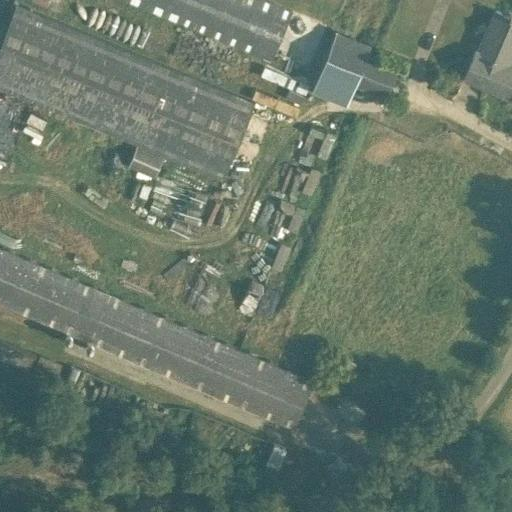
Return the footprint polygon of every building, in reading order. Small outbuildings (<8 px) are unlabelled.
[(126,0),(271,60),(292,10),(268,0),(126,0)] [(0,37),(0,82),(165,151),(223,175),(254,100),(15,1),(0,37)] [(497,9),(467,75),(508,93),(511,83),(511,64),(506,62),(511,50),(511,13),(510,12),(509,14),(497,9)] [(332,37),(319,68),(354,82),(366,51),(332,37)] [(392,90),(401,65),(366,53),(357,78),(392,90)] [(263,62),(259,72),(304,91),(308,82),(263,62)] [(26,119),(42,127),(46,119),(31,111),(26,119)] [(301,160),(312,161),(313,151),(329,153),(331,128),(305,126),(301,160)] [(137,142),(128,163),(155,174),(164,153),(137,142)] [(286,187),(311,194),(319,169),(293,162),(286,187)] [(270,219),(295,229),(305,206),(280,195),(270,219)] [(0,300),(294,426),(314,380),(0,246),(0,300)] [(266,461),(278,466),(286,446),(274,441),(266,461)]
